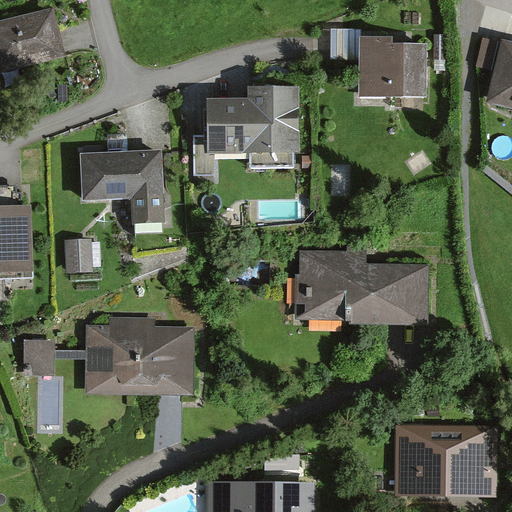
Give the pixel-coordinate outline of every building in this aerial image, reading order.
[(56,15),(0,27),(0,69),(1,72),(66,57),(56,15)] [(333,30),(332,61),(359,61),(359,30),(333,30)] [(429,43),(362,43),(362,96),(429,96),(429,43)] [(511,48),(506,47),(492,104),(511,108),(511,48)] [(255,104),(212,104),(212,156),(299,156),(299,94),(255,94),(255,104)] [(159,155),(83,160),(85,201),(135,199),(136,221),(162,220),(159,155)] [(25,210),(0,211),(0,268),(28,267),(25,210)] [(67,241),(68,271),(102,269),(101,239),(67,241)] [(300,321),(428,321),(428,266),(363,266),(363,259),(300,259),(300,321)] [(267,288),(268,269),(231,267),(230,286),(267,288)] [(197,329),(89,327),(88,392),(196,393),(197,329)] [(54,341),(28,341),(28,368),(55,368),(54,341)] [(497,426),(399,427),(400,494),(498,493),(497,426)] [(311,511),(311,483),(208,485),(208,511),(311,511)]
